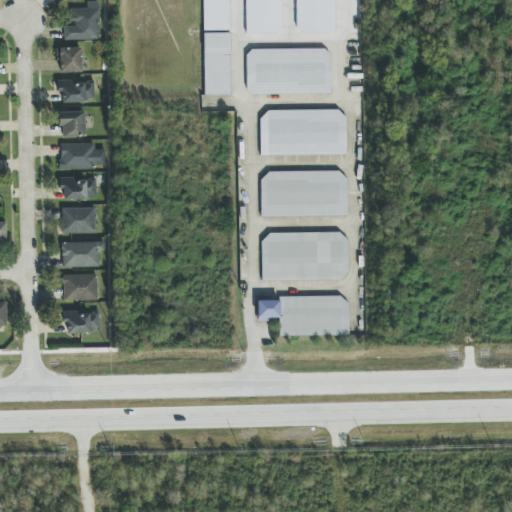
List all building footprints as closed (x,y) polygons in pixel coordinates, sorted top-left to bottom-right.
[(99,2),(86,2),(87,9),(71,9),(72,25),(64,25),(64,41),(100,40),(99,2)] [(231,95),(230,33),(203,34),(204,95),(231,95)] [(82,72),(81,48),(58,49),(59,73),(82,72)] [(330,94),(329,49),(246,50),(247,95),(330,94)] [(62,102),(94,102),(94,81),(57,82),(57,94),(62,94),(62,102)] [(260,156),(346,155),(346,110),(260,111),(260,156)] [(85,112),(58,112),(59,127),(62,127),(62,138),(85,137),(85,112)] [(94,144),(60,145),(60,169),(105,168),(105,150),(94,150),(94,144)] [(261,218),(347,217),(347,172),(260,173),(261,218)] [(64,200),(96,199),(96,178),(59,179),(59,190),(63,190),(64,200)] [(95,208),(61,208),(62,234),(96,233),(95,208)] [(261,281),(347,280),(346,233),(260,234),(261,281)] [(104,251),(104,242),(61,243),(62,268),(99,267),(98,251),(104,251)] [(97,275),(63,275),(63,301),(97,300),(97,275)] [(279,337),(349,336),(348,297),(257,299),(257,321),(279,320),(279,337)] [(100,312),(62,313),(62,323),(67,323),(67,333),(100,333),(100,312)]
